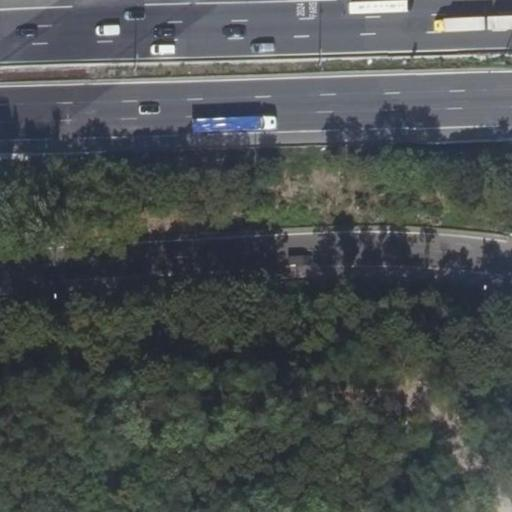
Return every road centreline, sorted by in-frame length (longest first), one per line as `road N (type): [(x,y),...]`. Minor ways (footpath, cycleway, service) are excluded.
road 1 (primary): [(0,267),(354,244),(447,245),(511,261)]
road 2 (motorway): [(0,114),(511,96)]
road 3 (motorway): [(511,23),(0,38)]
road 4 (motorway): [(0,105),(145,0)]
